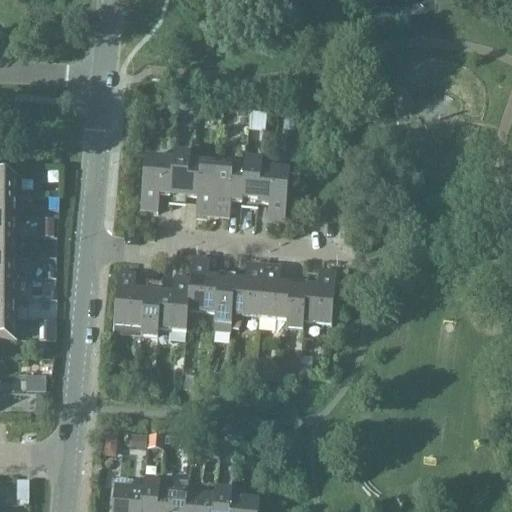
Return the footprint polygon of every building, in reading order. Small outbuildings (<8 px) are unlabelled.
[(173,154),(172,162),(145,160),(139,214),(157,216),(159,199),(169,200),(185,202),(196,203),(195,219),(212,221),(217,166),(190,164),(190,156),(173,154)] [(241,207),(257,208),(268,209),(266,226),(284,228),(289,173),(261,170),(262,162),(245,161),(244,169),(217,166),(212,221),(229,223),(230,206),(241,207)] [(0,178),(0,199),(16,200),(16,178),(0,178)] [(0,199),(0,220),(16,220),(16,200),(0,199)] [(46,213),(45,232),(57,232),(58,214),(46,213)] [(0,240),(16,241),(16,220),(0,220),(0,240)] [(0,240),(0,260),(16,261),(16,241),(0,240)] [(0,260),(0,281),(16,281),(16,261),(0,260)] [(192,261),(190,281),(191,281),(187,316),(188,316),(214,319),(213,336),(230,338),(231,333),(238,333),(242,321),(259,323),(264,268),(247,266),(245,283),(234,282),(218,281),(207,280),(209,263),(192,261)] [(264,268),(259,323),(286,325),(285,333),(302,335),(303,327),(319,328),(331,330),(336,275),(319,273),(318,273),(317,290),(306,289),(290,287),(279,286),(281,269),(264,268)] [(161,296),(145,294),(134,293),(136,276),(118,275),(112,337),(141,340),(157,341),(158,333),(186,336),(188,316),(187,316),(191,281),(190,281),(174,280),(172,297),(161,296)] [(0,301),(16,302),(16,281),(0,281),(0,301)] [(0,322),(16,322),(16,302),(0,301),(0,322)] [(21,313),(20,333),(32,334),(33,314),(21,313)] [(16,322),(0,322),(0,343),(15,344),(16,322)] [(102,432),(101,456),(113,457),(114,433),(102,432)] [(148,440),(147,453),(163,454),(164,441),(148,440)] [(32,502),(33,476),(20,476),(20,501),(32,502)] [(185,511),(187,497),(159,494),(160,486),(143,485),(142,493),(114,490),(112,511),(185,511)] [(258,511),(259,503),(231,501),(232,493),(215,491),(214,499),(187,497),(185,511),(258,511)]
